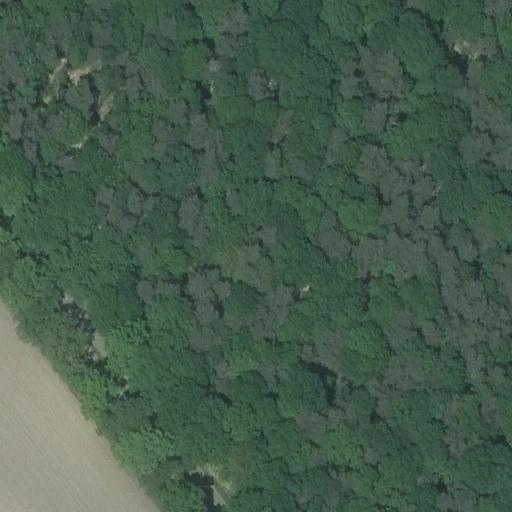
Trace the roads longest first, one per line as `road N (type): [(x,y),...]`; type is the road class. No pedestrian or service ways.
road 1 (track): [(511,166),(295,119),(195,58),(146,0)]
road 2 (track): [(0,244),(195,511)]
